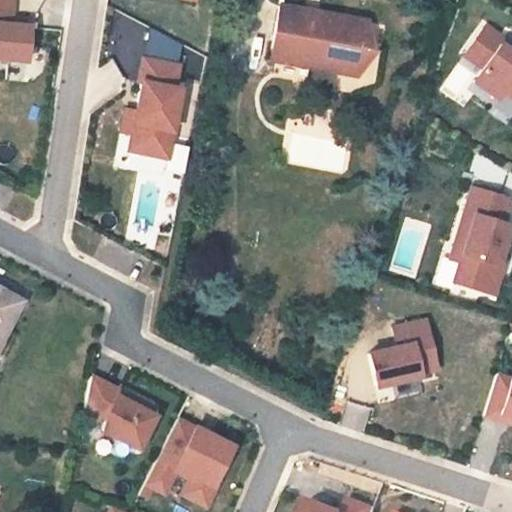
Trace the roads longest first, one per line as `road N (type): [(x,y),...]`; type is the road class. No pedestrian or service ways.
road 1 (residential): [(288,423),(120,347),(132,295),(47,252)]
road 2 (residential): [(47,252),(87,0)]
road 3 (residential): [(288,423),(511,507)]
